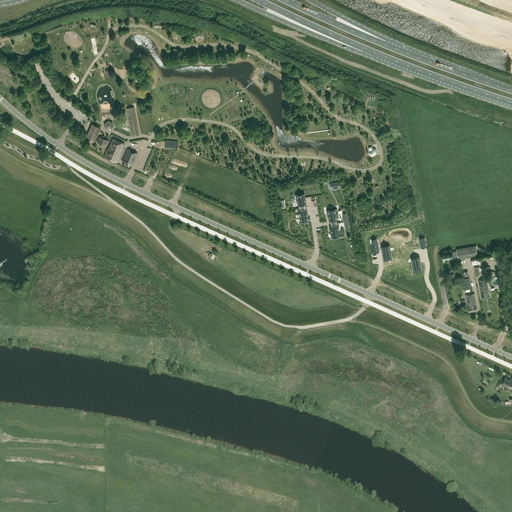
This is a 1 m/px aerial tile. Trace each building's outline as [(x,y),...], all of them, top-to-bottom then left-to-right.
[(139,134),(135,114),(134,107),(127,108),(132,136),(139,134)] [(112,123),(108,122),(104,125),(105,129),(109,131),(113,128),(112,123)] [(94,143),(101,127),(91,123),(85,139),(94,143)] [(108,140),(100,136),(97,142),(106,146),(108,140)] [(119,154),(124,143),(113,138),(108,149),(107,149),(104,156),(117,162),(120,155),(119,154)] [(132,165),(137,153),(127,148),(122,160),(132,165)] [(339,181),(330,183),(331,189),(340,188),(339,181)] [(304,193),(295,194),(295,195),(296,195),(297,204),(299,204),(299,208),(305,207),(304,203),(306,203),(304,193)] [(305,207),(299,208),(300,212),(299,212),(300,222),(299,222),(308,221),(307,211),(305,211),(305,207)] [(337,208),(327,210),(329,220),(330,220),(331,223),(336,223),(335,219),(337,219),(335,209),(337,209),(337,208)] [(336,223),(331,223),(331,227),(330,227),(331,237),(341,236),(340,236),(338,226),(337,226),(336,223)] [(384,258),(392,256),(389,245),(381,247),(384,258)] [(477,256),(475,246),(456,249),(456,251),(453,251),(455,259),(477,256)] [(412,269),(419,268),(417,257),(409,259),(412,269)] [(471,288),(468,271),(462,272),(463,278),(461,279),(463,289),(471,288)] [(490,297),(488,287),(487,280),(479,281),(482,298),(490,297)] [(477,310),(474,293),(466,295),(469,311),(477,310)] [(511,389),(511,380),(510,379),(510,380),(505,377),(502,385),(511,389)]
